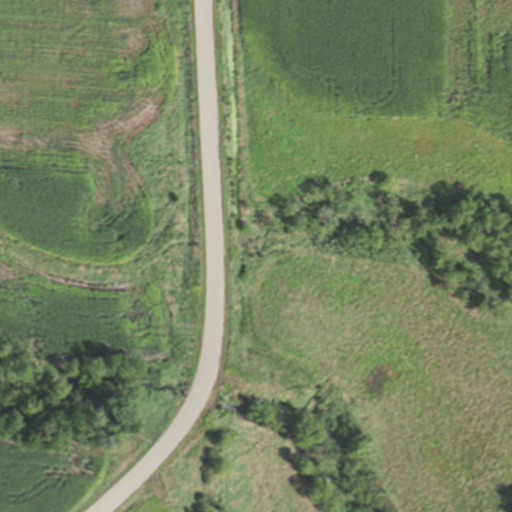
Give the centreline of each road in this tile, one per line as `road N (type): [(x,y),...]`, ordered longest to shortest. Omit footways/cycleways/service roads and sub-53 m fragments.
road 1 (secondary): [(215,230),(206,0)]
road 2 (secondary): [(108,511),(196,415)]
road 3 (secondary): [(205,390),(215,262)]
